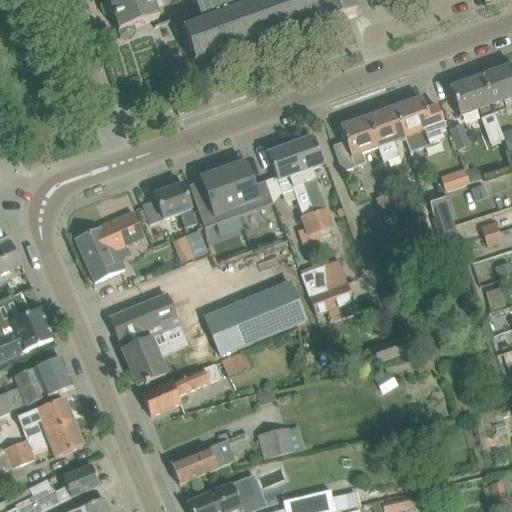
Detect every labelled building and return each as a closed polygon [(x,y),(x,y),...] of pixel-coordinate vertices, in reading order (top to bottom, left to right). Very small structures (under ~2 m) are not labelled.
[(158,21),(152,3),(150,0),(105,0),(117,34),(118,34),(120,40),(126,43),(132,41),(135,35),(133,29),(158,21)] [(182,30),(194,63),(319,18),(322,26),(355,14),(350,0),(150,0),(152,3),(159,0),(192,0),(201,23),(182,30)] [(511,66),(479,79),(493,116),(506,112),(502,103),(511,99),(511,66)] [(493,116),(479,79),(448,90),(449,92),(447,93),(451,103),(453,102),(459,118),(478,112),(481,121),(493,116)] [(393,110),(404,140),(410,154),(443,142),(440,132),(445,131),(444,127),(437,108),(425,113),(421,100),(393,110)] [(393,110),(366,119),(378,150),(383,164),(399,159),(394,144),(404,140),(393,110)] [(378,150),(366,119),(339,129),(345,144),(333,148),(342,174),(365,166),(361,156),(378,150)] [(453,130),(461,151),(469,147),(462,126),(453,130)] [(299,143),(289,147),(307,195),(313,214),(321,234),(332,230),(311,171),(322,167),(312,139),(308,140),(306,139),(300,141),(299,143)] [(307,195),(289,147),(279,151),(276,150),(271,152),(270,154),(266,155),(277,184),(280,193),(292,189),(309,238),(321,234),(313,214),(307,195)] [(244,164),(222,172),(239,218),(273,206),(265,183),(253,188),(244,164)] [(464,171),(441,178),(446,194),(469,186),(464,171)] [(473,171),(465,173),(469,185),(484,181),(482,175),(473,171)] [(239,218),(222,172),(199,180),(208,204),(196,208),(204,231),(239,218)] [(153,196),(156,203),(142,208),(149,227),(181,215),(186,230),(196,226),(189,205),(182,186),(153,196)] [(475,205),(489,201),(484,187),(471,192),(475,205)] [(402,215),(394,193),(375,200),(384,223),(402,215)] [(456,237),(442,194),(427,198),(434,221),(432,221),(439,242),(456,237)] [(75,241),(75,242),(95,285),(95,286),(113,277),(125,272),(115,251),(143,238),(133,215),(75,241)] [(480,229),(483,238),(498,233),(495,224),(480,229)] [(198,232),(183,238),(192,261),(207,255),(198,232)] [(498,233),(483,238),(487,249),(502,244),(498,233)] [(0,278),(11,274),(10,271),(21,266),(8,237),(7,238),(9,243),(0,247),(0,278)] [(339,263),(325,268),(328,313),(353,304),(339,263)] [(328,313),(325,268),(301,277),(316,317),(328,313)] [(204,320),(212,338),(220,358),(305,323),(289,284),(204,320)] [(485,294),(490,312),(505,308),(500,289),(485,294)] [(123,353),(137,388),(143,385),(144,387),(147,386),(147,384),(166,376),(155,352),(158,351),(155,343),(180,333),(166,297),(109,321),(119,343),(124,341),(127,351),(123,353)] [(40,311),(22,319),(0,327),(0,363),(53,341),(40,311)] [(372,351),(378,367),(403,357),(397,341),(372,351)] [(222,364),(228,379),(250,370),(244,355),(222,364)] [(0,418),(73,389),(61,360),(14,379),(18,390),(0,397),(0,418)] [(160,389),(141,397),(150,419),(169,412),(181,407),(178,399),(221,381),(215,367),(172,385),(172,384),(160,389)] [(23,431),(27,442),(40,436),(73,423),(64,401),(36,412),(36,413),(16,421),(21,432),(23,431)] [(83,448),(73,423),(40,436),(27,442),(26,442),(31,454),(49,446),(55,460),(83,448)] [(295,453),(291,442),(288,429),(257,438),(264,462),(295,453)] [(0,474),(10,471),(34,462),(31,454),(26,442),(3,452),(0,453),(0,474)] [(227,442),(170,466),(178,487),(236,463),(227,442)] [(46,511),(71,500),(99,488),(91,468),(62,479),(66,489),(55,494),(50,490),(14,508),(15,510),(10,511),(46,511)] [(502,483),(490,486),(495,507),(507,504),(502,483)] [(237,511),(241,511),(231,487),(205,497),(186,505),(189,511),(237,511)] [(335,511),(330,492),(282,504),(283,511),(335,511)] [(384,506),(385,511),(416,511),(426,510),(424,497),(384,506)] [(108,511),(104,501),(77,511),(108,511)]
